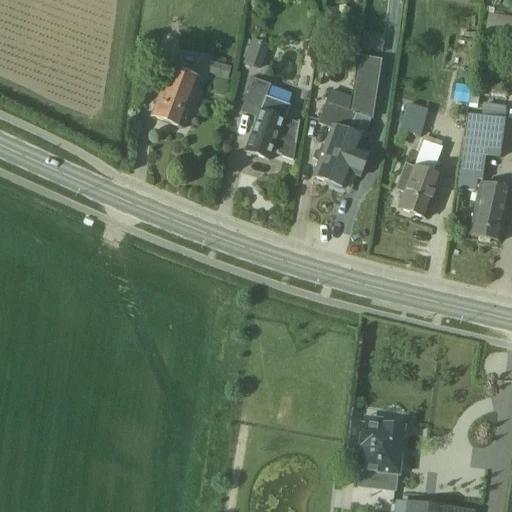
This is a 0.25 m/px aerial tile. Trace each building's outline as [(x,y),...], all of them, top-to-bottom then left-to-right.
[(337,11),(325,9),(324,22),(331,23),(336,19),(337,11)] [(511,40),(511,16),(488,14),(486,38),(511,40)] [(245,63),(264,69),(271,46),(252,40),(245,63)] [(335,186),(335,188),(343,191),(365,133),(383,135),(389,90),(390,90),(396,46),(376,43),(372,77),(353,74),(352,85),(371,88),(367,118),(353,113),(350,123),(327,183),(335,186)] [(210,73),(228,77),(231,65),(213,61),(210,73)] [(170,70),(152,118),(181,129),(200,81),(170,70)] [(270,87),(253,80),(240,114),(257,120),(244,154),(269,163),(272,155),(293,162),(299,126),(284,121),(289,107),(266,99),(270,87)] [(468,105),(477,107),(480,91),(471,89),(468,105)] [(461,90),(459,102),(467,103),(469,92),(461,90)] [(312,179),(335,188),(335,186),(327,183),(350,123),(353,113),(347,110),(349,98),(332,92),(321,123),(332,127),(322,153),(316,154),(314,159),(319,163),(312,179)] [(458,177),(480,181),(483,157),(496,159),(503,120),(468,114),(458,177)] [(402,120),(398,133),(418,139),(422,126),(402,120)] [(414,169),(398,210),(427,222),(441,180),(432,176),(443,151),(425,143),(414,169)] [(480,186),(469,236),(500,243),(511,193),(480,186)] [(403,430),(365,427),(361,426),(356,472),(363,473),(363,477),(379,478),(379,474),(398,476),(403,430)]
